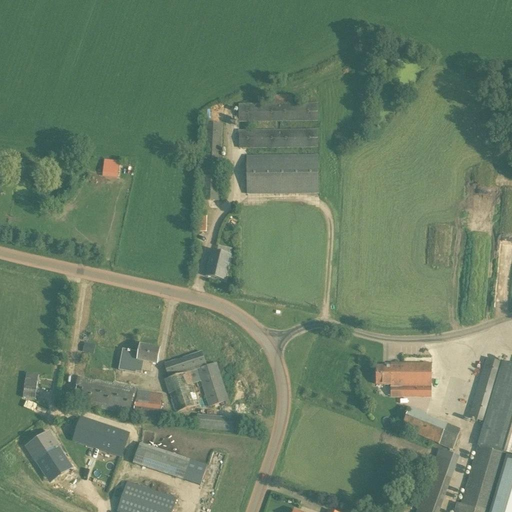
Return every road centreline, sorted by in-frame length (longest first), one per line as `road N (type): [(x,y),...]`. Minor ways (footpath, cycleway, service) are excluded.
road 1 (tertiary): [(268,344),(236,314),(202,299),(0,252)]
road 2 (tertiary): [(268,344),(305,326),(415,340),(511,316)]
road 3 (tertiary): [(252,511),(282,416),(280,371),(268,344)]
